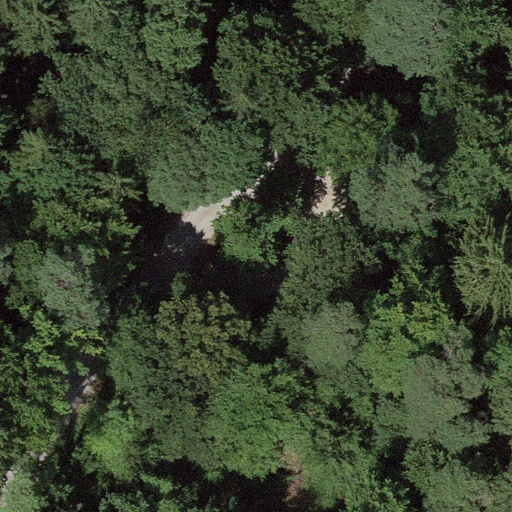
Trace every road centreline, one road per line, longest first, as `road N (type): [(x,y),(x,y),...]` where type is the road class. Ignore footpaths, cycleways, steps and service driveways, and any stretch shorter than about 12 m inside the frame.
road 1 (unclassified): [(0,511),(113,324),(392,0)]
road 2 (track): [(511,252),(237,286),(113,324)]
road 3 (track): [(289,124),(309,195),(373,265)]
